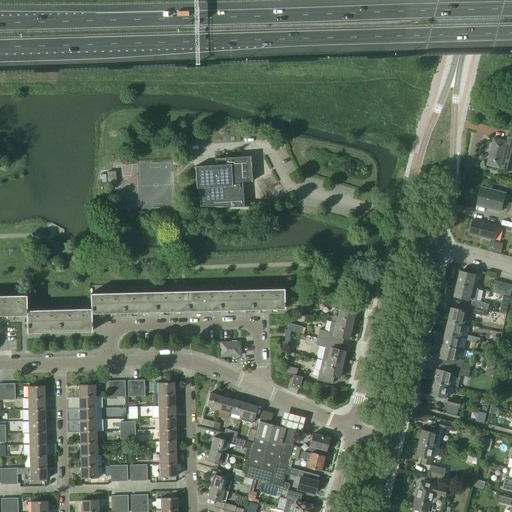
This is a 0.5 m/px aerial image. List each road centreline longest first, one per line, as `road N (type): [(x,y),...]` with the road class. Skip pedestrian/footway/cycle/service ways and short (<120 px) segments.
road 1 (motorway): [(511,8),(0,23)]
road 2 (motorway): [(0,47),(511,32)]
road 3 (residential): [(256,386),(254,323),(123,326),(114,333),(113,361)]
road 4 (tertiary): [(389,440),(438,247)]
road 5 (tertiary): [(400,238),(352,429)]
road 6 (tertiary): [(438,247),(451,175),(455,71)]
road 7 (tertiary): [(455,71),(427,132),(400,238)]
road 8 (residential): [(191,511),(191,361)]
road 9 (residential): [(59,363),(64,511)]
